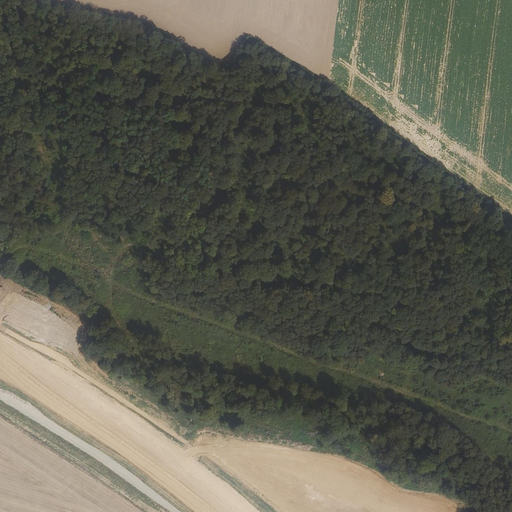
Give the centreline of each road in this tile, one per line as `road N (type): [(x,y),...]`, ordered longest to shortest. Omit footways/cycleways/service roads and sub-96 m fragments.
road 1 (track): [(0,342),(251,511)]
road 2 (track): [(0,387),(103,441),(198,511)]
